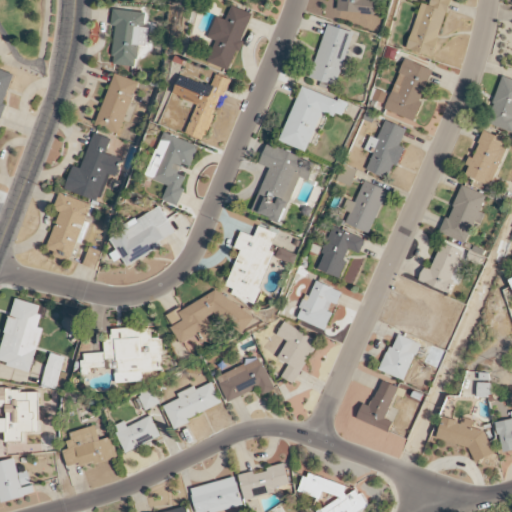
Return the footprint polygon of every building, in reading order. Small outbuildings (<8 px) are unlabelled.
[(338,0),(338,12),(375,14),(375,0),(338,0)] [(420,3),(407,50),(433,57),(449,0),(430,0),(429,6),(420,3)] [(231,71),(252,14),(231,6),(226,20),(216,17),(208,38),(216,41),(208,62),(231,71)] [(116,26),(112,65),(135,67),(138,45),(146,46),(148,29),(143,28),(145,13),(113,9),(111,26),(116,26)] [(353,33),(326,25),(310,78),(337,86),(353,33)] [(433,70),(404,59),(385,110),(414,121),(433,70)] [(0,118),(2,119),(6,105),(4,104),(14,75),(0,69),(0,118)] [(138,83),(114,74),(95,126),(119,135),(138,83)] [(180,76),(173,96),(197,104),(186,134),(205,141),(228,79),(215,74),(211,87),(180,76)] [(486,124),(511,132),(511,80),(502,77),(486,124)] [(306,151),(309,143),(317,146),(328,114),(341,118),(346,103),(300,87),(281,142),(306,151)] [(406,128),(384,121),(377,139),(369,136),(365,150),(373,153),(366,171),(388,178),(393,165),(398,167),(405,149),(399,147),(406,128)] [(508,139),(482,130),(469,166),(470,167),(466,177),(492,186),(508,139)] [(65,190),(100,202),(108,176),(115,178),(121,159),(106,154),(111,139),(93,133),(81,169),(73,166),(65,190)] [(146,177),(168,185),(163,200),(178,206),(184,189),(181,188),(185,177),(178,174),(182,164),(190,168),(198,146),(163,133),(146,177)] [(253,212),(283,222),(298,178),(310,181),(316,162),(266,145),(259,165),(268,168),(253,212)] [(387,190),(363,181),(355,203),(347,199),(342,210),(350,213),(345,224),(370,234),(387,190)] [(442,235),(467,243),(474,222),(481,225),(484,214),(480,212),(486,195),(460,185),(442,235)] [(60,212),(46,252),(71,261),(91,205),(59,194),(54,210),(60,212)] [(175,233),(160,206),(125,226),(127,230),(112,239),(128,266),(163,247),(160,241),(175,233)] [(226,287),(233,289),(231,296),(255,304),(273,252),(270,251),(276,233),(258,227),(254,237),(240,232),(234,249),(239,250),(226,287)] [(316,270),(339,278),(350,250),(359,254),(365,239),(333,227),(316,270)] [(431,270),(424,267),(418,282),(448,293),(463,251),(440,243),(431,270)] [(89,249),(84,266),(96,269),(101,252),(89,249)] [(294,264),(297,255),(279,249),(276,258),(294,264)] [(326,330),(333,313),(328,311),(331,303),(337,305),(342,292),(315,282),(307,301),(304,300),(296,319),(326,330)] [(400,326),(430,337),(438,317),(433,315),(439,298),(414,289),(400,326)] [(166,316),(181,344),(195,337),(203,343),(216,335),(207,317),(213,314),(228,323),(229,326),(242,334),(253,318),(250,314),(215,291),(181,309),(179,308),(166,316)] [(0,363),(32,371),(41,329),(39,328),(44,306),(13,299),(0,356),(0,363)] [(282,378),(295,384),(317,340),(283,323),(277,335),(287,341),(278,359),(289,364),(282,378)] [(117,383),(144,382),(144,372),(164,371),(162,338),(153,339),(152,328),(114,330),(116,360),(110,360),(111,369),(116,369),(117,383)] [(405,381),(420,344),(396,334),(381,371),(405,381)] [(106,353),(84,354),(85,375),(94,375),(93,368),(106,368),(106,353)] [(42,387),(57,390),(64,357),(49,354),(42,387)] [(216,377),(228,402),(259,389),(262,396),(275,390),(260,357),(216,377)] [(357,419),(389,433),(393,422),(385,419),(396,394),(402,396),(405,390),(382,380),(371,407),(363,403),(357,419)] [(222,406),(212,383),(195,390),(194,387),(177,394),(179,399),(164,406),(173,426),(222,406)] [(477,396),(491,397),(491,383),(478,383),(477,396)] [(38,390),(0,390),(0,406),(7,407),(7,419),(0,419),(0,431),(6,432),(6,441),(23,441),(23,432),(39,432),(38,390)] [(126,453),(161,437),(151,416),(127,427),(124,421),(113,427),(126,453)] [(474,449),(473,455),(485,458),(492,433),(472,428),(474,421),(462,418),(462,422),(443,417),(437,440),(474,449)] [(511,419),(496,423),(502,452),(511,450),(511,419)] [(112,437),(99,440),(96,426),(67,433),(71,449),(63,451),(67,467),(79,464),(80,467),(118,458),(112,437)] [(0,462),(0,498),(1,503),(34,494),(28,471),(18,474),(14,459),(0,462)] [(290,485),(285,465),(254,472),(239,475),(245,500),(277,493),(276,488),(290,485)] [(299,492),(320,499),(322,492),(341,498),(322,509),(323,511),(360,511),(369,507),(362,494),(354,491),(348,495),(341,484),(310,474),(303,478),(299,492)] [(191,488),(196,511),(214,511),(242,506),(236,478),(191,488)]
